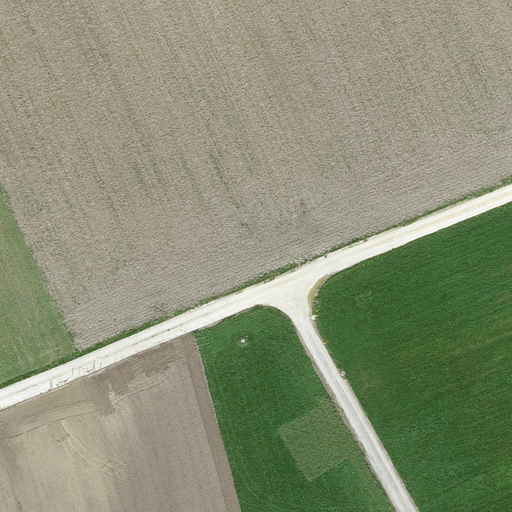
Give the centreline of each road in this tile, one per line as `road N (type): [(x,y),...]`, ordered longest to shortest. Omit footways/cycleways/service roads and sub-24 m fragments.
road 1 (track): [(511,196),(0,403)]
road 2 (track): [(285,287),(408,511)]
